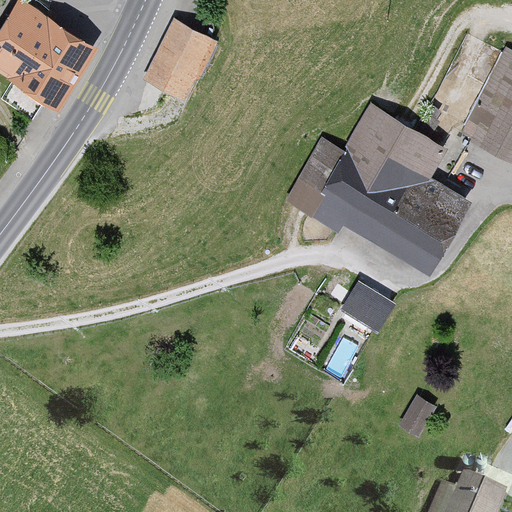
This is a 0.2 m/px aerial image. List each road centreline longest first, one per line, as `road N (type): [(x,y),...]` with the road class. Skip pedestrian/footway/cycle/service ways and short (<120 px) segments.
road 1 (track): [(0,336),(29,338),(147,311),(274,266),(331,259),(428,277),(487,202),(511,194)]
road 2 (secondary): [(144,0),(91,103),(0,228)]
